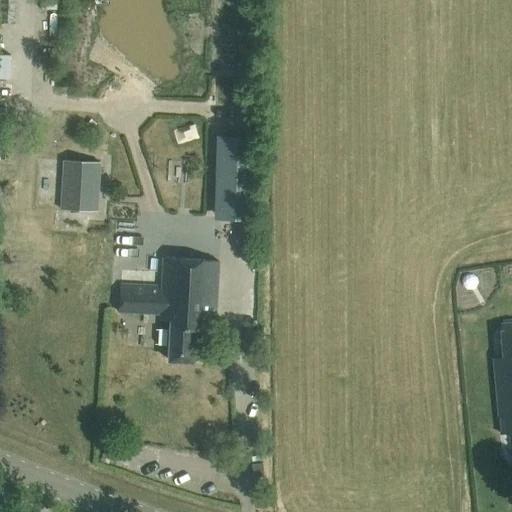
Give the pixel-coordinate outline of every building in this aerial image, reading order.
[(250,221),(253,165),(250,164),(250,149),(230,148),(228,179),(223,179),(221,220),(250,221)] [(63,161),(60,209),(98,211),(101,163),(63,161)] [(179,163),(180,187),(196,186),(195,162),(179,163)] [(215,331),(219,261),(164,258),(162,287),(121,285),(119,312),(161,315),(160,321),(172,321),(171,330),(160,330),(159,345),(170,345),(170,361),(194,362),(196,330),(215,331)] [(511,323),(501,325),(504,358),(494,358),(501,434),(511,433),(511,323)]
